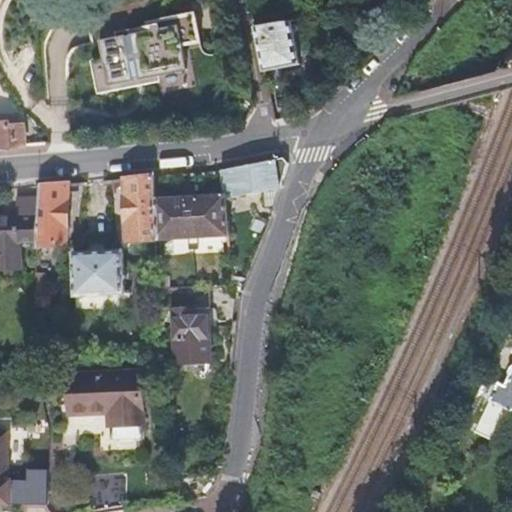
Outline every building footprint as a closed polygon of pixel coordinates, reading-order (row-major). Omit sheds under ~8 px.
[(291,22),(253,28),(261,73),(298,67),(291,22)] [(157,82),(185,80),(184,54),(186,54),(186,25),(150,28),(151,38),(103,41),(104,60),(106,86),(157,82)] [(158,95),(157,82),(106,86),(104,60),(92,61),(95,100),(158,95)] [(0,146),(23,144),(20,120),(6,121),(5,117),(0,117),(0,146)] [(284,160),(223,174),(223,200),(224,204),(281,190),(290,165),(284,160)] [(153,179),(127,181),(130,245),(156,243),(154,200),(153,179)] [(54,186),(37,187),(37,202),(35,253),(62,251),(64,185),(54,186)] [(154,200),(156,243),(230,241),(224,204),(223,200),(154,200)] [(35,253),(37,202),(18,202),(18,218),(0,217),(0,265),(18,266),(18,252),(35,253)] [(121,255),(70,260),(73,303),(123,298),(121,255)] [(0,273),(19,273),(18,266),(0,265),(0,273)] [(159,312),(174,311),(196,311),(210,310),(209,292),(159,294),(159,312)] [(196,311),(174,311),(177,364),(194,364),(211,363),(209,318),(196,318),(196,311)] [(492,387),(483,405),(500,413),(503,415),(511,411),(511,343),(505,358),(511,361),(497,389),(492,387)] [(212,372),(211,363),(194,364),(194,373),(212,372)] [(142,369),(70,372),(72,410),(111,409),(112,422),(145,420),(142,369)] [(500,413),(483,405),(468,437),(485,445),(500,413)] [(145,420),(112,422),(113,433),(113,434),(114,435),(114,436),(115,436),(117,436),(142,435),(143,435),(144,434),(145,434),(146,433),(146,431),(145,420)] [(7,430),(0,430),(0,501),(11,502),(11,479),(8,479),(7,430)] [(11,479),(11,502),(48,502),(48,467),(29,467),(29,479),(11,479)] [(91,511),(123,511),(127,511),(121,475),(87,482),(91,511)] [(184,480),(187,501),(205,498),(220,475),(184,480)]
